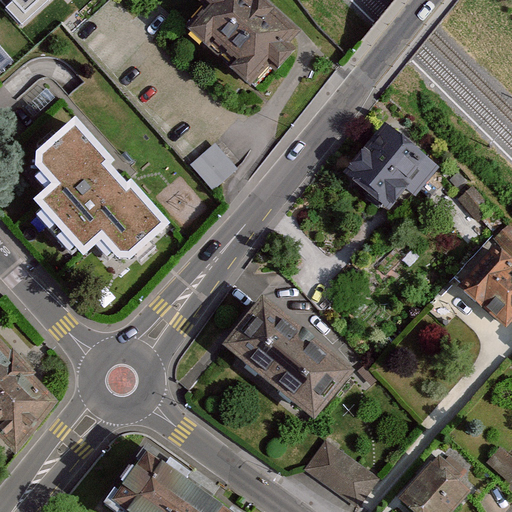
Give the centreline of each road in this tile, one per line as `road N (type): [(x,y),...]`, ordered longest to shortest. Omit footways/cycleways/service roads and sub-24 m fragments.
road 1 (residential): [(138,397),(287,511)]
road 2 (residential): [(244,224),(356,85)]
road 3 (residential): [(147,373),(244,224)]
road 4 (residential): [(244,224),(123,349)]
road 5 (residential): [(92,384),(11,511)]
road 6 (residential): [(14,511),(116,404)]
road 7 (residential): [(0,257),(98,358)]
